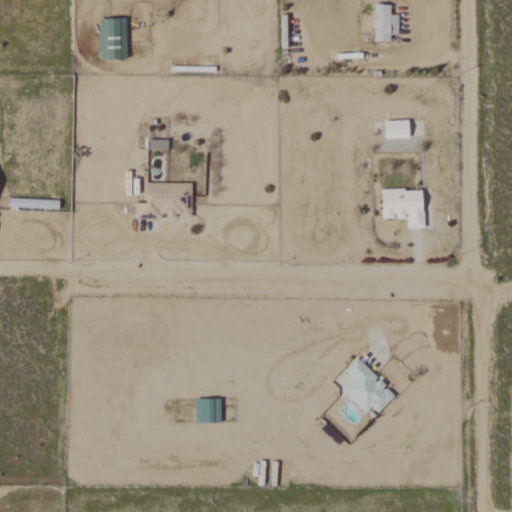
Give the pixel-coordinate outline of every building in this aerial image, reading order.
[(374,42),(390,42),(391,6),(374,5),(374,42)] [(100,61),(127,60),(126,19),(99,20),(100,61)] [(384,122),(385,140),(409,139),(409,121),(384,122)] [(192,184),(147,183),(147,204),(136,204),(135,220),(164,221),(164,219),(176,219),(176,218),(191,218),(192,184)] [(423,190),(382,191),(382,219),(407,219),(408,229),(424,229),(423,190)] [(354,380),(343,391),(366,414),(372,408),(378,414),(395,396),(357,358),(345,370),(354,380)] [(196,425),(221,424),(220,400),(195,400),(196,425)]
